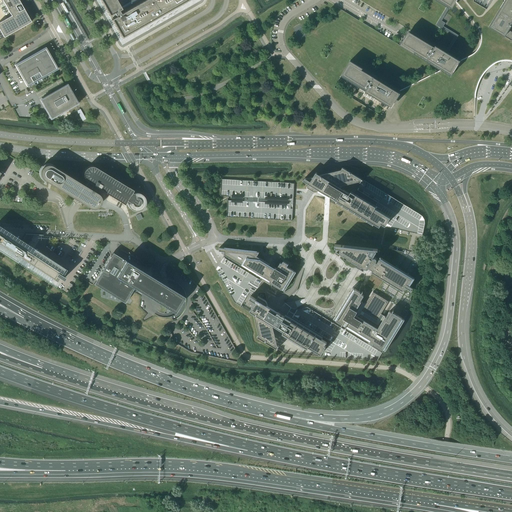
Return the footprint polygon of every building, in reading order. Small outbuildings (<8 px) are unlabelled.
[(11,16),(10,16),(0,21),(0,31),(4,37),(31,22),(19,0),(18,0),(2,0),(3,1),(2,2),(7,10),(8,10),(11,16)] [(99,0),(109,16),(114,13),(116,17),(111,20),(121,38),(187,0),(99,0)] [(457,0),(434,0),(446,7),(448,9),(449,9),(450,8),(452,9),(457,0)] [(511,41),(511,0),(504,0),(488,27),(505,37),(511,41)] [(410,31),(409,32),(408,31),(399,46),(441,71),(450,77),(456,67),(457,67),(461,61),(448,53),(447,52),(445,52),(410,31)] [(40,52),(25,60),(16,65),(27,85),(38,79),(56,69),(45,49),(40,52)] [(390,107),(392,108),(400,93),(399,92),(400,91),(350,61),(340,77),(341,77),(375,98),(390,107)] [(65,86),(61,88),(40,100),(51,119),(56,116),(62,112),(64,111),(75,105),(76,104),(77,104),(67,85),(65,86)] [(81,109),(77,110),(83,120),(86,119),(81,109)] [(47,182),(74,199),(78,201),(89,207),(89,208),(90,208),(91,208),(92,208),(93,208),(94,208),(95,208),(96,208),(97,207),(98,206),(99,206),(99,205),(100,204),(100,203),(101,203),(101,202),(101,201),(101,200),(101,199),(101,198),(100,197),(100,196),(99,196),(99,195),(98,194),(90,189),(93,185),(96,187),(124,205),(126,202),(127,203),(127,204),(127,205),(128,206),(128,207),(129,208),(130,209),(131,209),(131,210),(132,210),(133,210),(134,211),(135,211),(136,211),(137,211),(138,211),(139,211),(139,210),(140,210),(141,210),(142,209),(142,208),(143,208),(143,207),(144,207),(144,206),(144,205),(145,204),(145,203),(145,202),(145,201),(145,200),(145,199),(144,198),(144,197),(143,196),(142,195),(141,194),(140,194),(139,193),(138,193),(137,193),(136,193),(135,193),(134,193),(133,193),(132,193),(133,190),(94,167),(93,166),(92,166),(91,166),(90,166),(89,167),(88,167),(87,167),(87,168),(86,168),(85,169),(84,170),(84,171),(84,172),(83,172),(83,173),(83,174),(83,175),(83,176),(83,177),(84,178),(84,179),(85,180),(85,181),(86,181),(87,182),(85,186),(56,168),(55,167),(55,166),(54,166),(53,165),(52,164),(51,164),(50,164),(49,164),(47,164),(46,164),(45,164),(44,165),(43,165),(42,166),(41,167),(41,168),(40,168),(40,169),(39,170),(39,171),(39,172),(39,173),(39,174),(39,175),(40,176),(40,177),(40,178),(41,178),(41,179),(42,180),(43,180),(43,181),(44,181),(45,182),(46,182),(47,182)] [(336,203),(356,215),(373,225),(374,224),(379,227),(381,224),(385,226),(390,218),(374,208),(375,207),(354,194),(351,192),(350,193),(338,186),(341,186),(342,186),(359,181),(359,182),(360,183),(362,180),(362,181),(362,180),(342,168),(341,170),(328,173),(313,177),(310,181),(305,178),(303,180),(309,184),(307,187),(310,189),(313,191),(314,191),(314,192),(315,192),(316,192),(317,192),(321,191),(327,194),(327,195),(327,196),(328,196),(329,196),(329,195),(330,196),(330,197),(336,201),(335,202),(336,203)] [(220,196),(227,196),(226,217),(292,221),(292,216),(292,212),(294,192),(294,189),(294,183),(221,179),(220,196)] [(61,273),(64,268),(33,248),(31,253),(25,249),(30,241),(31,241),(32,241),(32,240),(32,239),(31,239),(34,234),(25,234),(26,234),(19,245),(0,232),(0,250),(17,261),(20,257),(56,281),(56,280),(58,277),(63,280),(65,277),(60,274),(61,273)] [(377,263),(375,262),(376,260),(377,260),(377,259),(376,258),(376,257),(375,257),(374,257),(373,257),(373,258),(372,258),(377,250),(378,250),(378,249),(335,244),(334,245),(335,245),(335,248),(338,248),(337,251),(341,253),(342,254),(360,265),(371,272),(402,291),(405,287),(411,291),(411,290),(412,287),(409,286),(413,280),(413,279),(379,259),(377,263)] [(224,255),(261,277),(260,279),(269,285),(270,283),(282,290),(283,291),(295,272),(293,271),(287,267),(289,264),(288,264),(283,261),(282,263),(280,263),(277,269),(275,268),(274,269),(272,268),(272,267),(271,266),(270,266),(269,267),(268,266),(269,264),(257,257),(256,257),(257,255),(259,252),(219,248),(219,249),(219,251),(224,252),(224,254),(224,255)] [(156,279),(112,253),(95,281),(88,293),(159,336),(167,322),(168,322),(169,322),(171,321),(172,321),(173,321),(172,319),(171,316),(170,317),(169,317),(168,317),(166,317),(165,318),(164,318),(163,317),(162,317),(161,317),(160,317),(158,316),(157,316),(156,315),(155,315),(154,314),(156,313),(157,311),(158,311),(158,312),(159,312),(160,313),(161,313),(162,313),(163,314),(164,314),(167,308),(173,312),(178,303),(183,296),(156,279)] [(334,319),(336,320),(336,321),(342,324),(341,326),(345,328),(346,326),(370,340),(369,343),(372,345),(373,345),(372,344),(373,343),(384,350),(403,319),(402,318),(394,313),(392,312),(393,310),(391,312),(389,311),(386,317),(381,313),(388,301),(373,292),(365,304),(360,301),(364,295),(361,294),(363,292),(362,291),(361,293),(359,292),(355,289),(353,288),(334,319)] [(259,335),(257,337),(277,349),(278,349),(277,348),(279,346),(277,345),(273,328),(272,325),(274,326),(283,332),(282,333),(307,349),(308,347),(321,355),(326,347),(326,346),(324,345),(326,343),(327,342),(321,339),(322,338),(290,318),(285,315),(275,309),(267,304),(267,303),(267,302),(266,302),(266,301),(265,301),(265,300),(258,296),(258,297),(257,298),(257,300),(252,297),(250,296),(251,297),(250,298),(249,299),(255,302),(252,307),(253,310),(254,314),(255,317),(259,334),(259,335)]
